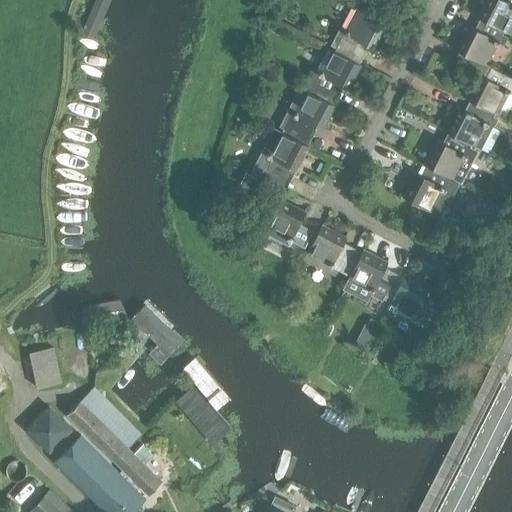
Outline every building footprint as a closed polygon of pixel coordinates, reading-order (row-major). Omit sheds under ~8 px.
[(511,0),(485,0),(478,16),(480,17),(504,30),(507,32),(511,22),(511,0)] [(335,48),(334,50),(359,64),(369,44),(374,46),(386,22),(356,7),(343,31),(339,28),(330,44),(335,48)] [(504,30),(480,17),(474,28),(468,24),(456,49),(486,65),(499,41),(503,44),(507,36),(502,33),(504,30)] [(309,88),(308,90),(332,103),(342,85),(346,88),(359,64),(334,50),(331,48),(318,71),(314,68),(303,85),(309,88)] [(465,98),(469,100),(492,114),(507,89),(511,92),(511,77),(489,66),(484,76),(480,73),(465,98)] [(288,120),(282,131),(306,144),(316,126),(321,129),(334,104),(332,103),(308,90),(305,89),(293,111),(287,108),(283,117),(288,120)] [(448,132),(472,144),(479,148),(491,124),(492,125),(497,117),(492,114),(469,100),(464,109),(458,106),(445,130),(448,132)] [(306,144),(282,131),(274,127),(262,150),(250,169),(281,186),(291,168),(295,170),(308,145),(306,144)] [(423,162),(427,164),(450,178),(452,179),(466,155),(472,158),(475,151),(470,148),(472,144),(448,132),(442,142),(437,138),(423,162)] [(318,150),(323,141),(315,137),(314,141),(311,140),(308,145),(318,150)] [(450,178),(427,164),(421,174),(415,171),(402,196),(431,211),(444,187),(449,190),(454,183),(449,181),(450,178)] [(511,190),(497,183),(491,196),(509,205),(511,198),(511,190)] [(303,214),(280,202),(266,229),(289,241),(291,239),(304,246),(312,230),(298,223),(303,214)] [(484,238),(492,224),(471,213),(464,227),(484,238)] [(327,271),(335,274),(337,269),(350,245),(343,241),(346,236),(322,223),(306,253),(329,266),(327,271)] [(386,261),(364,249),(345,287),(367,298),(370,293),(383,299),(392,281),(379,275),(386,261)] [(439,264),(430,281),(448,291),(457,275),(439,264)] [(443,302),(425,292),(427,287),(403,274),(388,303),(412,316),(410,321),(417,325),(420,319),(431,325),(443,302)] [(365,322),(355,343),(367,349),(380,322),(370,317),(367,323),(365,322)] [(53,346),(29,352),(38,387),(61,381),(53,346)] [(93,386),(66,413),(146,493),(160,479),(126,445),(139,432),(93,386)] [(49,404),(25,427),(49,451),(73,428),(49,404)] [(128,511),(143,497),(81,435),(55,460),(107,511),(128,511)] [(143,443),(134,452),(145,462),(153,454),(143,443)] [(27,511),(72,511),(49,489),(27,511)]
